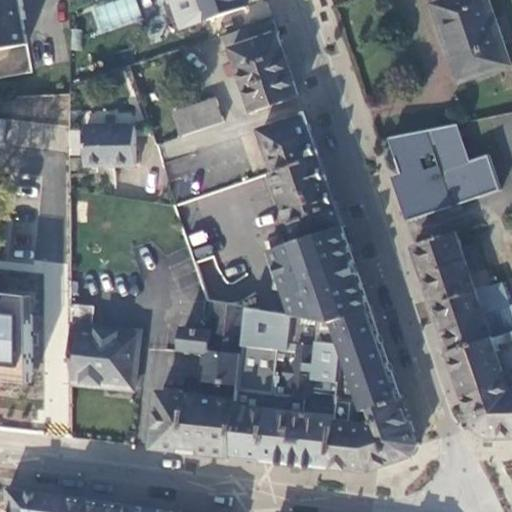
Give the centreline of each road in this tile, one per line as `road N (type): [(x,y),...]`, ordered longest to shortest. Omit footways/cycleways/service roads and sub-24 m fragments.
road 1 (residential): [(475,508),(302,0)]
road 2 (residential): [(0,460),(258,487)]
road 3 (residential): [(258,487),(475,508)]
